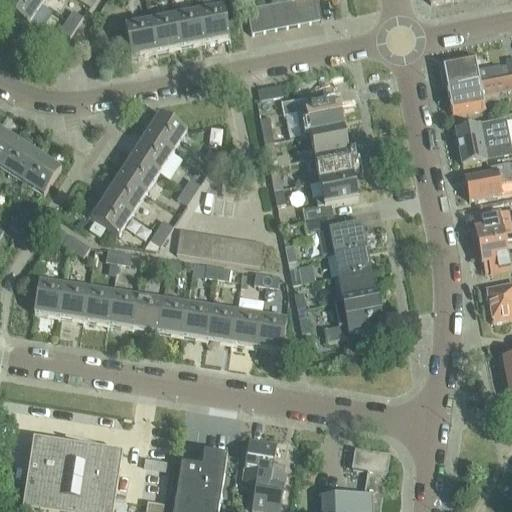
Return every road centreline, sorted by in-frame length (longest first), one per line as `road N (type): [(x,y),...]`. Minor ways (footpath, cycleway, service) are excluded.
road 1 (residential): [(432,423),(0,359)]
road 2 (residential): [(0,82),(21,96),(83,104),(402,41)]
road 3 (residential): [(432,423),(451,294),(402,41)]
